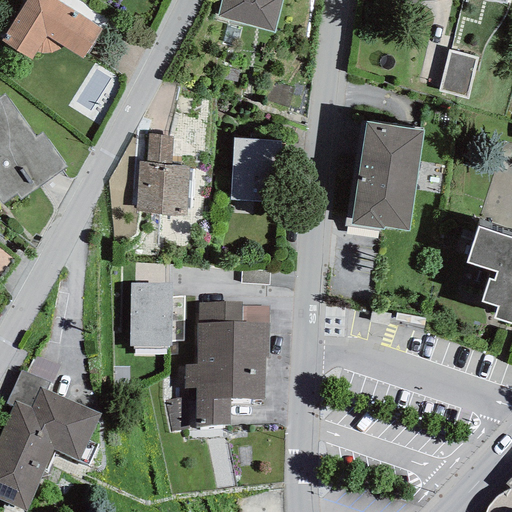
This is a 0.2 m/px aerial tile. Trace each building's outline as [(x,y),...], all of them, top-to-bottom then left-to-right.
[(31,60),(36,52),(40,54),(50,53),(59,49),(63,47),(81,58),(101,28),(56,0),(26,0),(1,41),(31,60)] [(220,0),(217,17),(275,32),(283,0),(220,0)] [(470,90),(478,44),(450,39),(442,85),(470,90)] [(236,82),(239,71),(221,66),(218,77),(236,82)] [(288,108),(295,88),(272,82),(266,99),(288,108)] [(16,194),(20,200),(66,167),(42,133),(36,137),(4,94),(0,97),(0,200),(3,204),(16,194)] [(423,130),(366,122),(352,224),(384,230),(384,228),(409,231),(423,130)] [(146,163),(171,164),(173,136),(148,134),(146,163)] [(285,141),(233,138),(230,200),(282,203),(285,141)] [(184,216),(188,166),(171,164),(146,163),(139,162),(135,213),(184,216)] [(511,236),(477,225),(465,262),(495,272),(492,278),(487,277),(479,302),(495,307),(492,318),(511,324),(511,236)] [(168,283),(169,265),(135,263),(134,283),(168,283)] [(269,284),(269,271),(241,270),(240,283),(269,284)] [(129,347),(171,346),(171,342),(183,341),(183,298),(171,298),(171,283),(168,283),(134,283),(130,283),(129,347)] [(241,302),(199,304),(199,324),(241,323),(241,306),(241,302)] [(269,323),(270,307),(241,306),(241,323),(269,323)] [(199,324),(196,324),(197,365),(185,365),(184,388),(195,388),(195,428),(230,424),(229,399),(263,400),(265,358),(268,358),(269,323),(241,323),(199,324)] [(52,384),(60,366),(35,356),(27,374),(49,383),(52,384)] [(88,440),(100,413),(46,390),(49,383),(27,374),(20,371),(5,404),(12,407),(0,433),(0,500),(26,511),(54,450),(78,462),(87,466),(98,445),(88,440)] [(170,433),(189,430),(183,398),(164,401),(170,433)]
